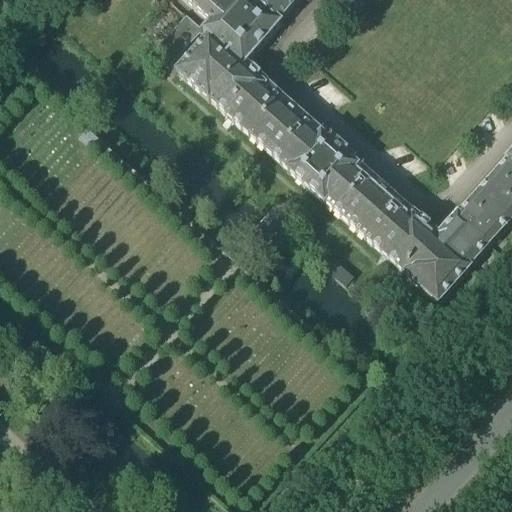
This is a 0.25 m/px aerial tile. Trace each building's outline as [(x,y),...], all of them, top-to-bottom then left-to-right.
[(200,36),(208,43),(209,42),(244,72),(281,30),(279,28),(262,12),(270,4),(267,1),(266,0),(177,0),(206,25),(199,33),(186,21),(153,58),(168,72),(200,36)] [(266,0),(267,1),(270,4),(262,12),(279,28),(303,0),(266,0)] [(289,175),(287,177),(325,211),(327,209),(405,278),(404,279),(439,310),(471,273),(470,272),(437,242),(414,222),(413,223),(358,174),(360,172),(322,138),(320,140),(266,93),(267,92),(244,72),(209,42),(208,43),(177,78),(210,108),(211,107),(289,175)] [(87,133),(79,143),(92,154),(100,145),(87,133)] [(441,238),(437,242),(470,272),(511,225),(511,157),(506,164),(507,165),(470,207),(458,219),(441,238)] [(353,281),(337,266),(329,275),(345,289),(353,281)]
